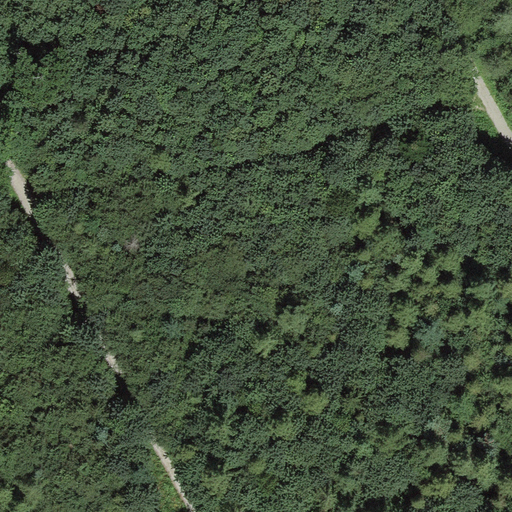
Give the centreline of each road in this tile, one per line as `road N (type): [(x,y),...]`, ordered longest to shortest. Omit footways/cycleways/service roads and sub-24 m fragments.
road 1 (track): [(475,100),(22,192)]
road 2 (track): [(200,511),(22,192)]
